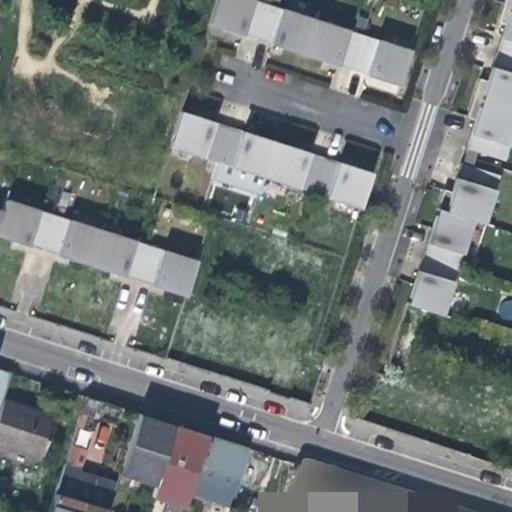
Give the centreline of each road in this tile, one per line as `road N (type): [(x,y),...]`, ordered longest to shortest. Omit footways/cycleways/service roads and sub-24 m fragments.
road 1 (residential): [(319,440),(461,0)]
road 2 (residential): [(0,338),(319,440)]
road 3 (residential): [(319,440),(511,502)]
